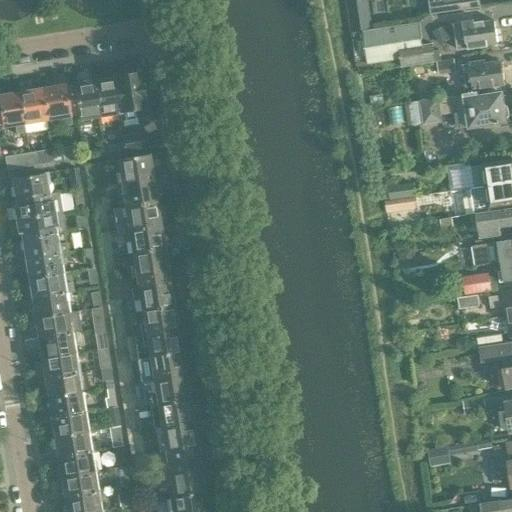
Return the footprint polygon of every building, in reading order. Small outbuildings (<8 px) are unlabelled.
[(430,0),(432,15),(476,9),(474,0),(430,0)] [(366,3),(349,6),(353,32),(371,30),(366,3)] [(494,21),(478,24),(478,20),(462,23),(462,24),(454,25),(458,51),(466,49),(466,50),(498,45),(494,21)] [(419,24),(352,34),(357,66),(362,65),(376,63),(400,59),(401,68),(435,62),(441,61),(439,50),(433,52),(432,44),(422,46),(419,24)] [(464,90),(465,95),(476,93),(475,90),(504,86),(500,62),(484,64),(484,61),(468,63),(468,66),(462,67),(464,78),(466,90),(464,90)] [(137,72),(114,76),(120,113),(133,111),(134,118),(147,116),(141,84),(139,84),(137,72)] [(113,78),(93,81),(99,116),(120,113),(114,76),(113,76),(113,78)] [(93,81),(72,84),(78,120),(99,116),(93,81)] [(40,90),(45,120),(46,128),(69,124),(68,114),(76,112),(78,120),(72,84),(72,87),(63,88),(63,86),(40,90)] [(40,90),(18,93),(23,124),(45,120),(40,90)] [(23,124),(18,93),(0,96),(0,125),(1,125),(2,127),(23,124)] [(458,113),(461,128),(469,127),(469,129),(506,123),(506,120),(508,117),(507,108),(504,105),(502,93),(476,98),(476,93),(465,95),(443,98),(443,97),(419,101),(423,124),(423,126),(442,123),(441,115),(458,113)] [(123,137),(125,151),(148,147),(146,133),(123,137)] [(63,160),(63,161),(75,159),(73,146),(61,148),(61,150),(56,151),(58,160),(63,160)] [(50,150),(35,152),(37,165),(52,162),(50,150)] [(37,165),(35,152),(4,158),(6,170),(37,165)] [(117,160),(121,184),(153,179),(149,155),(117,160)] [(511,161),(471,168),(474,188),(486,187),(511,182),(511,161)] [(69,183),(79,182),(77,168),(67,170),(69,183)] [(11,179),(15,200),(48,194),(45,173),(11,179)] [(121,184),(125,207),(157,202),(153,179),(121,184)] [(470,215),(475,214),(490,212),(489,208),(511,204),(511,182),(486,187),(474,188),(466,190),(470,215)] [(15,200),(18,219),(62,212),(58,192),(48,194),(15,200)] [(73,195),(76,210),(83,209),(81,194),(73,195)] [(117,233),(129,231),(160,225),(157,202),(125,207),(113,209),(117,233)] [(475,214),(480,240),(502,236),(500,228),(511,226),(511,208),(490,212),(475,214)] [(18,219),(21,239),(55,233),(65,232),(62,212),(18,219)] [(76,215),(79,229),(87,228),(84,214),(76,215)] [(129,231),(132,254),(164,249),(160,225),(129,231)] [(21,239),(24,259),(58,253),(66,252),(65,244),(57,245),(55,233),(21,239)] [(88,235),(80,236),(82,249),(90,248),(88,235)] [(476,267),(501,263),(511,260),(511,240),(473,247),(476,267)] [(90,248),(82,249),(84,262),(92,261),(90,248)] [(132,254),(138,287),(151,285),(150,280),(154,280),(154,275),(168,272),(164,249),(132,254)] [(24,259),(28,279),(61,274),(58,253),(24,259)] [(511,260),(501,263),(503,271),(463,278),(466,295),(491,291),(490,284),(501,283),(511,280),(511,260)] [(93,268),(85,269),(88,284),(96,283),(93,268)] [(138,287),(142,311),(174,306),(168,272),(154,275),(154,280),(150,280),(151,285),(138,287)] [(28,279),(31,299),(70,292),(72,292),(71,283),(63,284),(61,274),(28,279)] [(30,310),(32,319),(68,313),(66,302),(71,301),(70,292),(31,299),(32,307),(30,310)] [(97,292),(89,293),(92,309),(100,308),(97,292)] [(505,308),(507,317),(511,316),(511,295),(489,298),(491,310),(505,308)] [(477,297),(458,300),(459,311),(479,308),(477,297)] [(142,311),(146,335),(178,329),(174,306),(142,311)] [(36,329),(38,339),(71,333),(79,332),(78,323),(70,325),(68,313),(32,319),(33,327),(36,329)] [(102,320),(92,321),(93,330),(95,329),(103,328),(104,328),(102,320)] [(95,329),(93,330),(94,338),(105,337),(104,328),(103,328),(95,329)] [(142,359),(150,358),(181,353),(178,329),(146,335),(138,336),(142,359)] [(38,339),(41,359),(74,353),(71,333),(38,339)] [(478,348),(502,344),(501,335),(477,338),(478,348)] [(506,360),(508,369),(503,369),(506,391),(511,389),(511,342),(479,348),(481,364),(506,360)] [(107,349),(95,350),(97,361),(109,359),(107,349)] [(41,359),(44,378),(77,373),(74,353),(41,359)] [(142,383),(153,381),(185,376),(181,353),(150,358),(142,359),(138,360),(142,383)] [(101,381),(111,379),(109,368),(101,369),(100,369),(101,381)] [(44,378),(47,398),(81,393),(87,392),(84,372),(77,373),(44,378)] [(153,381),(157,404),(189,399),(185,376),(153,381)] [(106,409),(116,408),(112,385),(105,386),(107,398),(104,398),(106,409)] [(47,398),(51,419),(84,413),(81,393),(47,398)] [(161,428),(193,423),(189,399),(157,404),(151,405),(155,428),(157,428),(161,428)] [(465,413),(484,411),(482,402),(463,404),(465,413)] [(51,419),(54,438),(87,433),(84,413),(51,419)] [(161,428),(165,451),(197,445),(193,423),(161,428)] [(113,449),(122,447),(119,428),(109,429),(113,449)] [(54,438),(57,458),(90,452),(100,451),(98,441),(89,443),(87,433),(54,438)] [(165,451),(169,474),(201,469),(197,445),(165,451)] [(428,450),(431,468),(451,464),(449,457),(448,446),(428,450)] [(114,460),(124,458),(122,447),(113,449),(114,460)] [(57,469),(58,479),(94,473),(90,452),(57,458),(59,466),(57,469)] [(169,474),(173,498),(205,493),(201,469),(169,474)] [(62,489),(64,498),(97,493),(94,473),(58,479),(59,487),(62,489)] [(119,489),(129,487),(127,475),(117,477),(119,489)] [(121,501),(131,500),(129,487),(119,489),(121,501)] [(63,509),(63,511),(100,511),(97,493),(64,498),(65,506),(63,509)] [(170,499),(172,511),(207,511),(205,493),(173,498),(170,499)] [(481,511),(511,511),(511,499),(502,501),(481,504),(481,511)]
